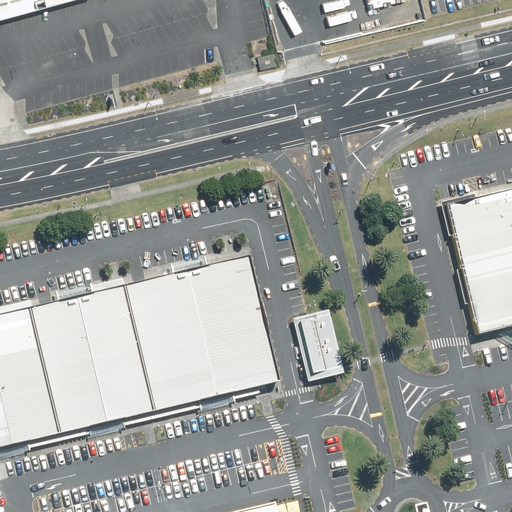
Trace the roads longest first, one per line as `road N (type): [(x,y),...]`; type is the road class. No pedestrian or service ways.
road 1 (primary): [(0,158),(511,40)]
road 2 (primary): [(511,76),(238,143)]
road 3 (primary): [(238,143),(0,194)]
road 4 (primary): [(511,96),(386,140),(354,168),(346,199)]
road 5 (primary): [(335,242),(286,168),(238,143)]
